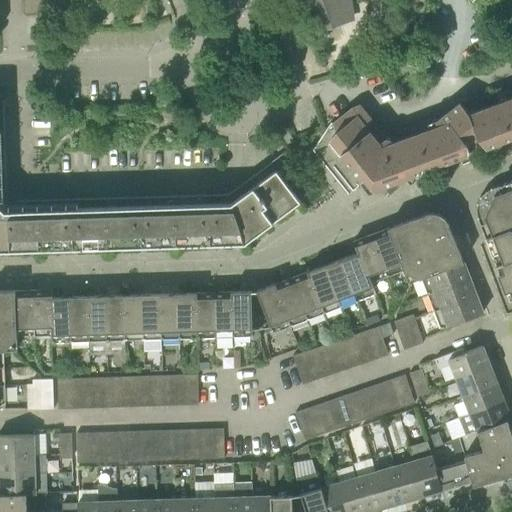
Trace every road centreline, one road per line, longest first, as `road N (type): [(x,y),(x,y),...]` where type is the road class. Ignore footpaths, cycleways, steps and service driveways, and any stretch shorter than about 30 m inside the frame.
road 1 (residential): [(183,61),(226,121),(287,108),(292,92),(267,41)]
road 2 (residential): [(0,72),(183,61)]
